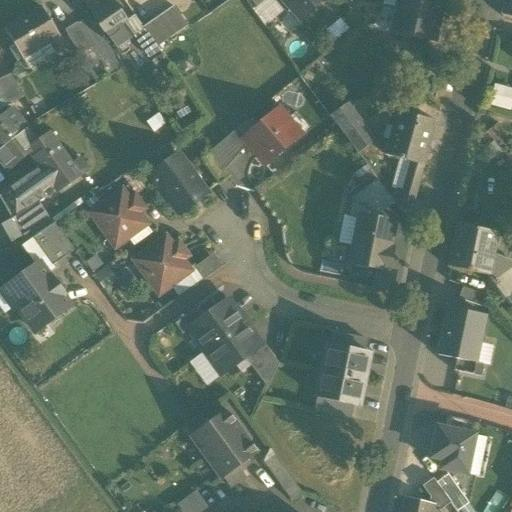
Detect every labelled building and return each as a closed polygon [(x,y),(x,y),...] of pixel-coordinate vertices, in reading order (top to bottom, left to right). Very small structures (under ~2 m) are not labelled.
[(80,0),(116,50),(128,41),(118,27),(123,23),(125,22),(112,3),(106,7),(100,0),(80,0)] [(243,0),(252,11),(265,0),(243,0)] [(284,13),(274,0),(265,0),(252,11),(264,27),(284,13)] [(283,0),(298,17),(310,6),(307,1),(308,0),(283,0)] [(325,0),(308,0),(307,1),(310,6),(298,17),(302,21),(325,0)] [(396,9),(397,0),(383,0),(382,6),(396,9)] [(397,0),(396,9),(439,18),(442,1),(438,0),(397,0)] [(511,0),(505,0),(501,16),(511,19),(511,0)] [(173,7),(143,28),(144,30),(157,48),(187,27),(173,7)] [(435,35),(439,18),(396,9),(391,34),(428,42),(430,33),(435,35)] [(5,32),(21,59),(58,37),(41,10),(5,32)] [(123,23),(133,38),(144,30),(143,28),(134,16),(125,22),(123,23)] [(320,36),(331,48),(350,31),(340,19),(320,36)] [(65,32),(80,56),(92,49),(77,25),(65,32)] [(157,48),(144,30),(133,38),(146,56),(157,48)] [(409,70),(419,83),(438,68),(428,55),(409,70)] [(0,95),(5,106),(22,98),(9,75),(0,79),(0,95)] [(511,107),(511,90),(494,85),(487,106),(510,113),(511,107)] [(338,128),(358,155),(374,143),(346,105),(330,117),(338,128)] [(0,119),(0,145),(3,143),(4,144),(11,139),(11,138),(25,127),(12,109),(0,119)] [(247,145),(265,166),(296,139),(301,135),(288,120),(279,109),(244,139),(242,140),(247,145)] [(400,161),(411,164),(424,168),(436,124),(397,113),(385,157),(400,161)] [(158,114),(145,123),(152,134),(165,125),(158,114)] [(36,144),(25,127),(11,138),(11,139),(4,144),(3,143),(0,145),(0,163),(7,172),(31,151),(41,165),(43,168),(40,170),(55,191),(57,193),(79,177),(69,162),(50,134),(36,144)] [(219,145),(210,152),(224,171),(247,145),(242,140),(244,139),(235,131),(219,145)] [(229,178),(224,171),(210,152),(210,153),(200,161),(219,185),(229,178)] [(77,156),(69,162),(79,177),(86,172),(87,170),(77,156)] [(170,201),(179,214),(205,195),(177,156),(164,166),(167,171),(155,180),(160,188),(160,193),(165,200),(170,201)] [(391,189),(397,191),(403,193),(411,164),(400,161),(391,189)] [(415,198),(424,168),(411,164),(403,193),(403,194),(415,198)] [(36,182),(46,197),(55,191),(40,170),(43,168),(41,165),(0,193),(0,195),(18,183),(20,186),(36,182)] [(378,215),(394,205),(389,198),(377,181),(352,199),(348,217),(359,220),(359,218),(377,221),(378,215)] [(0,199),(11,219),(12,221),(19,216),(46,197),(36,182),(20,186),(18,183),(0,195),(0,199)] [(397,191),(389,198),(394,205),(396,204),(409,221),(415,198),(403,194),(403,193),(397,191)] [(92,215),(115,247),(128,238),(126,236),(143,223),(136,214),(128,203),(121,193),(92,215)] [(134,199),(128,203),(136,214),(142,210),(134,199)] [(21,238),(25,244),(32,239),(19,216),(12,221),(21,238)] [(353,247),(359,220),(348,217),(343,216),(338,243),(353,247)] [(375,268),(387,271),(391,250),(388,249),(393,225),(377,221),(359,218),(359,220),(353,247),(351,256),(368,260),(366,267),(375,268)] [(12,221),(11,219),(0,224),(0,225),(11,244),(21,238),(12,221)] [(145,225),(143,223),(126,236),(128,238),(145,225)] [(33,238),(53,266),(74,251),(55,224),(33,238)] [(152,235),(145,225),(128,238),(135,248),(152,235)] [(506,300),(511,307),(511,264),(511,265),(492,256),(496,234),(458,226),(449,268),(487,276),(506,300)] [(32,239),(25,244),(21,246),(36,267),(39,264),(45,272),(53,266),(33,238),(32,239)] [(135,262),(159,294),(170,286),(171,285),(170,283),(187,270),(180,261),(172,250),(165,240),(135,262)] [(177,246),(172,250),(180,261),(186,257),(177,246)] [(213,255),(194,268),(203,281),(222,267),(213,255)] [(96,256),(85,263),(92,273),(103,266),(96,256)] [(350,263),(366,267),(368,260),(351,256),(350,263)] [(16,307),(34,332),(46,324),(52,325),(57,322),(58,315),(70,307),(63,297),(64,290),(57,281),(51,280),(45,272),(39,264),(36,267),(6,289),(18,305),(16,307)] [(107,268),(94,277),(103,290),(117,281),(107,268)] [(170,286),(179,298),(203,281),(194,268),(188,272),(171,285),(170,286)] [(371,288),(393,292),(397,273),(387,271),(375,268),(371,288)] [(188,272),(187,270),(170,283),(171,285),(188,272)] [(462,288),(458,299),(480,308),(485,296),(462,288)] [(18,305),(6,289),(0,293),(0,309),(4,315),(16,307),(18,305)] [(189,331),(205,352),(244,324),(227,301),(205,318),(189,330),(189,331)] [(175,325),(183,335),(189,331),(189,330),(205,318),(198,308),(175,325)] [(475,364),(485,317),(447,309),(437,356),(456,360),(475,364)] [(260,346),(244,324),(205,352),(222,375),(244,358),(261,347),(260,346)] [(327,345),(363,353),(365,340),(330,332),(327,345)] [(244,358),(267,389),(279,365),(263,343),(260,346),(261,347),(244,358)] [(327,345),(322,372),(363,381),(369,354),(363,353),(327,345)] [(475,364),(456,360),(454,372),(481,378),(483,366),(475,364)] [(358,407),(363,381),(322,372),(316,399),(352,406),(358,407)] [(314,411),(349,419),(352,406),(316,399),(314,411)] [(190,438),(221,480),(223,479),(238,468),(247,461),(257,454),(226,411),(216,419),(207,425),(192,436),(190,438)] [(185,427),(192,436),(207,425),(204,421),(200,415),(185,427)] [(213,415),(204,421),(207,425),(216,419),(213,415)] [(440,470),(466,475),(474,436),(437,428),(431,458),(442,461),(440,470)] [(486,439),(474,436),(466,475),(478,478),(486,439)] [(263,463),(291,501),(301,493),(270,450),(269,451),(263,463)] [(250,465),(247,461),(238,468),(240,471),(250,465)] [(223,479),(230,488),(245,477),(241,471),(240,471),(238,468),(223,479)] [(447,476),(436,484),(456,511),(468,504),(447,476)] [(432,510),(438,511),(439,511),(450,504),(432,480),(422,487),(429,498),(427,504),(433,505),(432,510)] [(194,491),(180,504),(188,511),(200,511),(208,505),(194,491)] [(401,511),(431,511),(432,510),(433,505),(427,504),(404,498),(401,511)]
